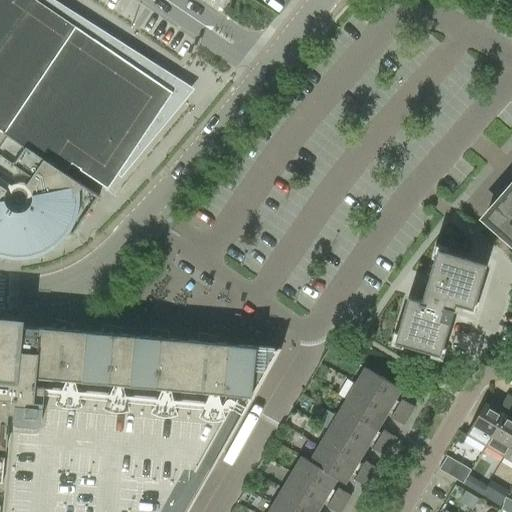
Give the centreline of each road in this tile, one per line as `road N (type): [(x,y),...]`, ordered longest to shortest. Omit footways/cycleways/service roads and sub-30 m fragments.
road 1 (residential): [(313,328),(411,193),(511,81)]
road 2 (tertiary): [(324,0),(150,207)]
road 3 (residential): [(217,511),(314,349),(313,328)]
road 4 (residential): [(402,511),(474,386),(511,370)]
road 5 (tertiary): [(139,219),(81,278),(0,292)]
road 6 (residential): [(187,243),(298,326),(313,328)]
